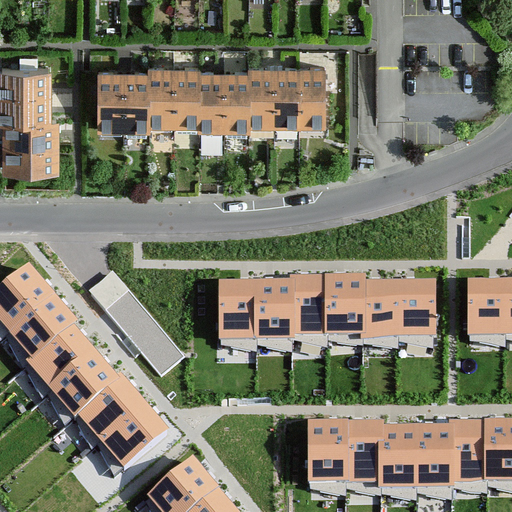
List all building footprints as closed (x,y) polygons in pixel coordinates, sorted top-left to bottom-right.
[(51,63),(0,62),(0,116),(5,117),(51,117),(51,91),(51,63)] [(145,70),(145,123),(172,123),(195,123),(196,69),(196,63),(171,63),(145,64),(145,70)] [(245,69),(245,124),(275,123),(300,124),(324,123),(324,63),(299,63),(274,63),(245,64),(245,69)] [(222,69),(196,69),(195,123),(195,131),(221,131),(222,69)] [(245,69),(222,69),(221,131),(245,131),(245,124),(245,69)] [(120,70),(92,70),(93,130),(120,131),(145,131),(145,123),(145,70),(120,70)] [(51,117),(5,117),(5,143),(5,165),(62,166),(62,143),(62,117),(51,117)] [(95,286),(112,307),(135,289),(117,268),(95,286)] [(28,271),(0,295),(0,325),(9,335),(50,297),(28,271)] [(293,287),(294,339),(331,339),(330,282),(293,282),(293,287)] [(365,282),(330,282),(331,339),(365,339),(365,288),(365,282)] [(256,287),(220,287),(220,344),(256,344),(256,287)] [(293,287),(256,287),(256,344),(294,344),(294,339),(293,287)] [(435,287),(400,288),(400,344),(435,344),(435,287)] [(508,287),(469,287),(469,344),(508,344),(508,287)] [(365,288),(365,339),(365,344),(400,344),(400,288),(365,288)] [(72,323),(50,297),(9,335),(31,362),(68,327),(72,323)] [(91,353),(68,327),(31,362),(28,365),(49,391),(91,353)] [(91,353),(49,391),(75,421),(79,418),(116,382),(91,353)] [(142,405),(119,379),(116,382),(79,418),(101,445),(142,405)] [(142,405),(101,445),(124,472),(165,434),(142,405)] [(348,432),(309,432),(309,489),(349,488),(348,432)] [(382,432),(348,432),(349,488),(384,489),(383,437),(382,432)] [(453,432),(453,436),(453,488),(489,488),(489,432),(453,432)] [(511,432),(489,432),(489,488),(511,488),(511,432)] [(419,436),(383,437),(384,489),(384,493),(420,493),(419,436)] [(453,488),(453,436),(419,436),(420,493),(453,493),(453,488)] [(191,511),(215,492),(192,465),(149,501),(157,511),(191,511)] [(231,511),(215,492),(191,511),(231,511)]
